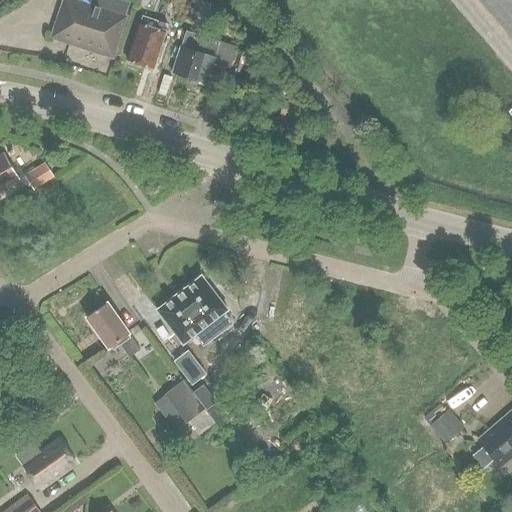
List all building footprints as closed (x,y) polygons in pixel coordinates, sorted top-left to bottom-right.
[(113,53),(130,4),(118,0),(65,0),(54,33),(57,39),(108,56),(113,53)] [(206,0),(197,0),(193,3),(207,21),(216,13),(206,0)] [(511,0),(473,0),(511,45),(511,0)] [(153,69),(168,25),(142,17),(127,62),(144,68),(144,66),(153,69)] [(206,85),(213,64),(231,70),(238,49),(186,33),(172,75),(206,85)] [(282,102),(279,115),(291,118),(294,105),(282,102)] [(0,192),(20,180),(5,154),(0,156),(0,192)] [(35,191),(53,179),(44,166),(26,178),(35,191)] [(202,278),(157,312),(183,346),(210,326),(218,336),(232,326),(224,315),(228,312),(202,278)] [(339,409),(376,382),(302,280),(265,306),(339,409)] [(109,349),(130,335),(108,303),(86,318),(109,349)] [(189,354),(176,364),(193,386),(205,376),(189,354)] [(206,409),(197,397),(184,381),(154,403),(176,432),(206,409)] [(197,397),(206,409),(212,417),(221,410),(206,390),(197,397)] [(449,413),(431,429),(446,446),(464,430),(449,413)] [(511,413),(478,441),(500,469),(511,458),(511,413)] [(41,490),(76,464),(60,441),(42,454),(24,467),(41,490)] [(24,467),(42,454),(35,443),(16,456),(24,467)] [(39,511),(30,499),(11,511),(39,511)] [(342,499),(332,507),(336,511),(344,511),(349,508),(342,499)]
